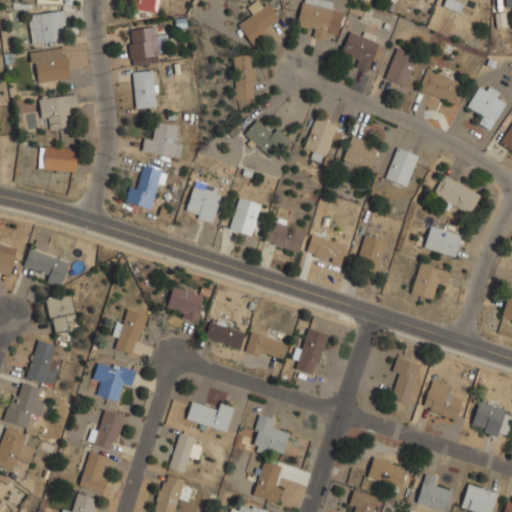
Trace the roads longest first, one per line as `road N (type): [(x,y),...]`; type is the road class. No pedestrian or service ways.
road 1 (tertiary): [(0,193),(511,356)]
road 2 (residential): [(121,511),(173,356),(511,469)]
road 3 (residential): [(511,172),(473,144),(298,74)]
road 4 (residential): [(88,216),(109,154),(99,0)]
road 5 (residential): [(308,511),(373,313)]
road 6 (residential): [(511,203),(497,226),(461,341)]
